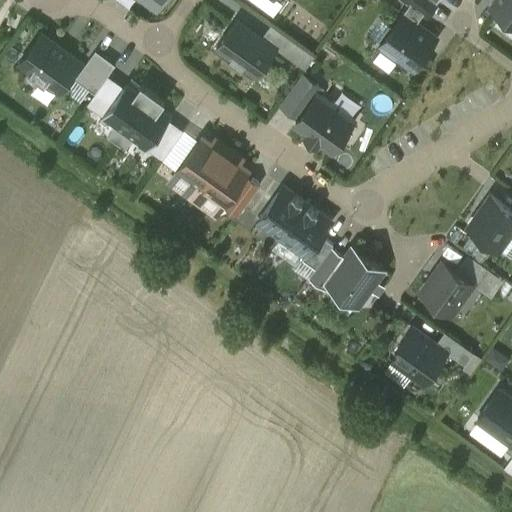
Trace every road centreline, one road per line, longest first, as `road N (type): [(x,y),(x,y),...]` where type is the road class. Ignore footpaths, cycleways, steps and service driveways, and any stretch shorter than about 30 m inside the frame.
road 1 (residential): [(341,198),(159,51)]
road 2 (residential): [(511,111),(388,192),(341,198)]
road 3 (residential): [(341,198),(417,256),(392,291)]
